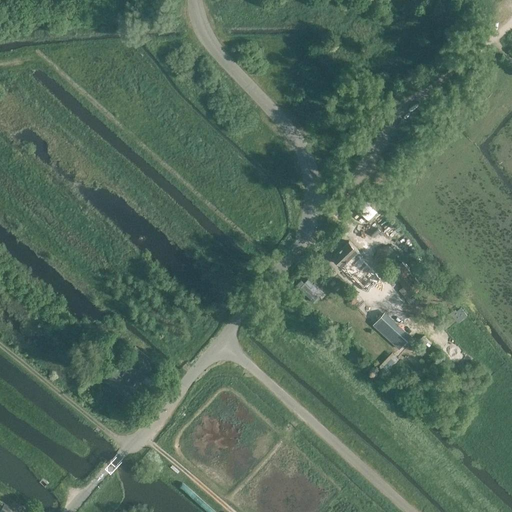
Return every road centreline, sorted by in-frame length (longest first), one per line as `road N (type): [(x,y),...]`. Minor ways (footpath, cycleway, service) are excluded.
road 1 (unclassified): [(219,339),(283,265),(312,200),(310,170),(300,147),(206,39),(195,0)]
road 2 (unclassified): [(409,511),(219,339)]
road 3 (unclassified): [(70,511),(219,339)]
